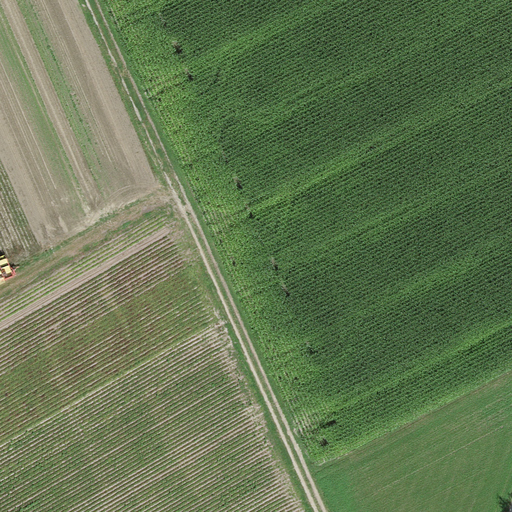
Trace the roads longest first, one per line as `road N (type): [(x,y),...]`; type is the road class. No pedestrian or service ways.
road 1 (track): [(0,287),(173,186),(318,511)]
road 2 (track): [(173,186),(92,0)]
